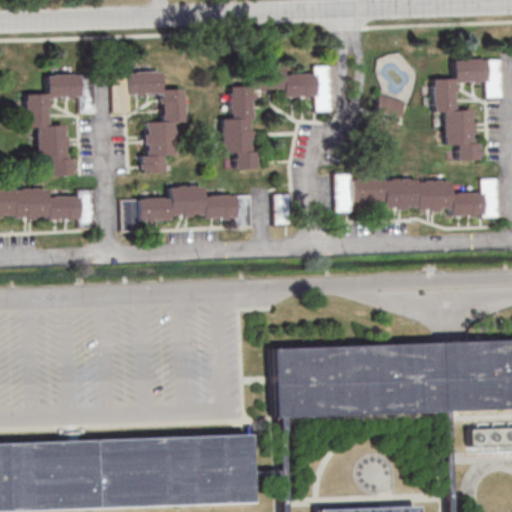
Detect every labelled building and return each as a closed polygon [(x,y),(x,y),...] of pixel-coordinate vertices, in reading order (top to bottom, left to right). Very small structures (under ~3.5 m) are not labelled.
[(453,82),(483,81),(483,98),(500,98),(500,58),(451,59),(451,78),(429,79),(430,112),(441,111),(442,145),(454,145),(454,160),(479,160),(478,143),(471,143),(470,109),(453,109),(453,82)] [(251,89),(280,89),(281,98),(329,97),(329,64),(312,64),(312,74),(281,74),(280,66),(248,67),(248,85),(227,85),(228,118),(219,118),(220,153),(232,153),(232,169),(252,168),(251,89)] [(110,73),(111,113),(127,112),(127,94),(158,94),(159,121),(143,122),(144,154),(138,154),(138,173),(161,172),(161,156),(172,155),(171,122),(181,121),(180,88),(158,89),(158,71),(110,73)] [(92,73),(43,75),(44,93),(22,93),(23,127),(34,126),(35,160),(47,160),(47,175),(70,175),(70,157),(63,157),(62,125),(46,125),(45,97),(77,96),(77,113),(93,113),(92,73)] [(403,101),(376,94),(367,133),(394,139),(403,101)] [(496,216),(495,177),(478,178),(478,192),(447,192),(446,178),(347,179),(348,201),(381,201),(381,209),(447,209),(447,216),(496,216)] [(248,194),(200,195),(200,186),(165,186),(165,198),(120,198),(120,219),(233,219),(233,226),(249,226),(248,194)] [(0,218),(77,218),(77,228),(93,228),(92,189),(75,189),(75,196),(44,196),(44,187),(0,187),(0,218)] [(288,225),(288,193),(272,193),(272,225),(288,225)] [(511,338),(266,347),(269,415),(511,406),(511,338)] [(0,442),(0,510),(246,502),(244,433),(0,442)]
